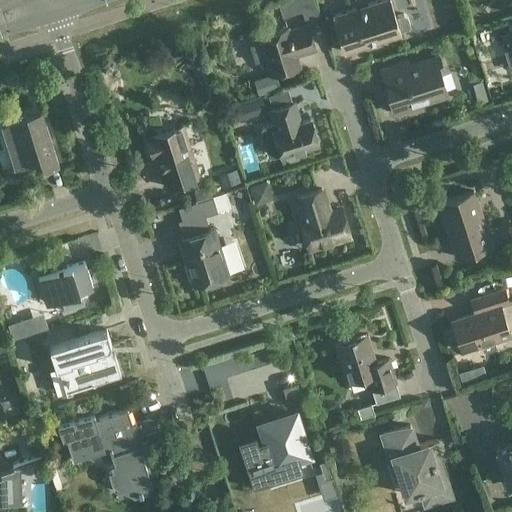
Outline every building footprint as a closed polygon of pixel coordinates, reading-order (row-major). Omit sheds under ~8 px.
[(294,4),(296,14),(316,11),(315,0),(294,4)] [(380,0),(332,15),(344,52),(401,34),(400,31),(408,28),(410,24),(408,16),(404,14),(396,16),(390,0),(380,0)] [(260,36),(272,74),(300,66),(296,55),(316,48),(308,24),(288,30),(288,28),(260,36)] [(388,91),(394,111),(430,100),(433,94),(445,90),(446,95),(448,95),(440,70),(444,69),(438,51),(437,52),(438,56),(409,65),(407,61),(381,70),(387,90),(385,91),(385,92),(388,91)] [(273,130),(281,156),(285,154),(287,159),(291,161),(298,158),(301,154),(299,150),(319,144),(311,118),(299,122),(296,115),(299,114),(295,101),(270,109),(276,129),(273,130)] [(26,115),(27,119),(2,127),(16,170),(36,163),(35,161),(40,159),(43,168),(57,164),(57,166),(59,166),(41,108),(39,108),(40,111),(26,115)] [(160,167),(166,187),(199,176),(182,125),(150,135),(150,136),(147,137),(153,157),(157,156),(158,160),(160,160),(163,167),(160,167)] [(301,220),(309,247),(349,235),(341,208),(329,212),(322,189),(297,197),(304,219),(301,220)] [(450,233),(457,257),(491,246),(474,191),(440,202),(447,225),(446,225),(449,233),(450,233)] [(204,212),(205,216),(218,212),(213,196),(178,208),(182,219),(204,212)] [(185,259),(193,284),(229,273),(214,227),(180,238),(187,258),(185,259)] [(59,256),(34,264),(46,302),(60,297),(64,311),(84,305),(80,291),(80,289),(93,285),(85,261),(72,265),(72,264),(62,267),(59,256)] [(483,350),(487,352),(494,349),(496,346),(494,340),(510,335),(500,304),(509,302),(505,288),(471,299),(475,312),(455,319),(465,349),(481,344),(483,350)] [(106,348),(108,347),(111,343),(106,328),(49,347),(56,369),(62,367),(69,391),(121,374),(114,353),(108,355),(106,348)] [(349,382),(367,376),(376,403),(400,396),(396,382),(389,358),(375,362),(366,334),(330,346),(330,347),(337,344),(349,382)] [(357,408),(361,420),(375,415),(371,404),(357,408)] [(61,441),(66,439),(73,461),(88,456),(93,458),(95,454),(110,449),(115,463),(111,465),(113,470),(109,471),(113,484),(134,496),(147,492),(146,486),(152,484),(143,456),(146,455),(136,421),(132,422),(127,407),(94,417),(93,413),(56,425),(61,441)] [(259,449),(270,483),(314,469),(295,411),(260,422),(268,446),(259,449)] [(422,491),(426,503),(451,496),(441,463),(436,464),(435,459),(433,460),(428,444),(417,447),(410,425),(383,434),(393,466),(396,464),(406,494),(417,491),(418,492),(422,491)] [(511,443),(496,448),(508,486),(511,484),(511,443)] [(32,460),(19,465),(23,480),(37,475),(33,461),(32,460)] [(0,471),(10,469),(11,483),(12,483),(12,467),(0,470),(0,471)]
